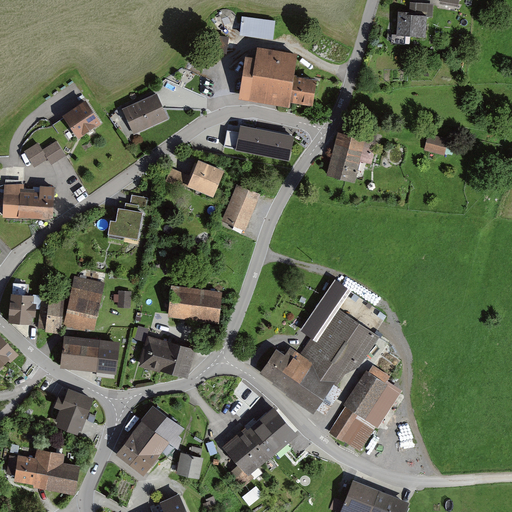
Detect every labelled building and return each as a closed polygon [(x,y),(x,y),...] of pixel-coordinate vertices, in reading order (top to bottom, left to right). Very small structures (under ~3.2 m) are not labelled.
[(408,14),(398,14),(397,37),(426,39),(427,15),(435,16),(435,6),(409,5),(408,14)] [(243,18),(240,37),(274,41),(276,22),(243,18)] [(229,38),(208,36),(206,52),(227,55),(229,38)] [(245,59),(238,102),(290,111),(291,105),(313,109),(317,83),(292,79),(296,57),(257,50),(255,61),(245,59)] [(123,110),(134,135),(168,120),(157,95),(123,110)] [(76,135),(79,140),(101,125),(86,102),(63,117),(65,119),(76,135)] [(76,135),(65,119),(54,126),(65,142),(76,135)] [(295,139),(241,128),(239,134),(228,132),(224,148),(237,150),(237,153),(290,164),(295,139)] [(378,143),(338,134),(327,177),(356,184),(361,163),(373,166),(378,143)] [(449,140),(429,134),(424,151),(445,156),(449,140)] [(48,160),(51,166),(66,157),(57,143),(43,152),(39,144),(25,152),(35,168),(48,160)] [(189,188),(188,189),(214,200),(224,175),(198,164),(193,178),(189,188)] [(189,188),(193,178),(171,169),(165,182),(180,188),(182,185),(189,188)] [(26,221),(28,187),(4,186),(3,219),(26,221)] [(246,231),(260,195),(237,186),(223,223),(246,231)] [(28,187),(26,221),(44,222),(54,220),(55,188),(28,187)] [(131,206),(126,205),(125,212),(138,215),(139,207),(146,208),(148,199),(132,196),(131,206)] [(138,242),(143,215),(138,215),(125,212),(119,212),(117,224),(110,223),(108,237),(138,242)] [(105,284),(75,278),(64,327),(94,334),(105,284)] [(298,358),(335,384),(338,386),(345,376),(361,368),(379,339),(339,312),(351,293),(336,281),(301,332),(311,340),(298,358)] [(33,308),(34,299),(26,298),(27,285),(13,284),(9,325),(32,327),(33,319),(36,319),(37,308),(33,308)] [(171,287),(168,317),(219,324),(223,293),(171,287)] [(132,293),(119,292),(119,295),(113,295),(113,303),(118,303),(118,309),(131,309),(132,293)] [(65,299),(50,297),(50,301),(46,330),(46,334),(61,336),(65,299)] [(46,330),(50,301),(42,300),(38,329),(46,330)] [(148,330),(138,327),(135,340),(144,342),(148,330)] [(0,338),(0,364),(4,369),(18,357),(0,338)] [(63,338),(60,370),(117,375),(119,343),(63,338)] [(157,373),(166,343),(148,338),(140,368),(157,373)] [(166,343),(157,373),(187,382),(195,351),(166,343)] [(281,346),(260,376),(314,414),(335,384),(298,358),(281,346)] [(373,367),(369,373),(387,385),(391,379),(373,367)] [(369,373),(368,372),(329,433),(364,455),(402,394),(387,385),(369,373)] [(95,400),(69,390),(66,399),(59,397),(54,410),(61,412),(57,423),(58,423),(56,429),(78,438),(80,433),(81,434),(95,400)] [(269,459),(297,435),(273,407),(245,431),(269,459)] [(152,408),(132,438),(146,449),(159,459),(170,446),(178,451),(182,440),(178,438),(184,431),(152,408)] [(234,440),(258,469),(269,459),(245,431),(234,440)] [(146,449),(132,438),(116,457),(131,469),(146,449)] [(258,469),(234,440),(223,450),(238,468),(246,478),(258,469)] [(215,443),(208,445),(211,456),(218,454),(215,443)] [(199,481),(205,449),(192,447),(190,457),(181,455),(177,476),(199,481)] [(159,459),(146,449),(131,469),(143,479),(159,459)] [(15,477),(14,483),(34,487),(33,490),(74,497),(79,467),(65,465),(67,456),(38,451),(36,461),(19,458),(19,459),(15,477)] [(15,477),(19,459),(10,458),(6,475),(15,477)] [(246,478),(238,468),(231,474),(243,489),(251,483),(246,478)] [(369,511),(380,486),(353,475),(338,511),(369,511)] [(403,511),(409,497),(380,486),(369,511),(403,511)] [(256,488),(243,499),(250,507),(263,496),(256,488)] [(155,507),(157,511),(190,511),(182,494),(155,507)] [(211,501),(203,505),(206,511),(210,511),(215,510),(211,501)]
